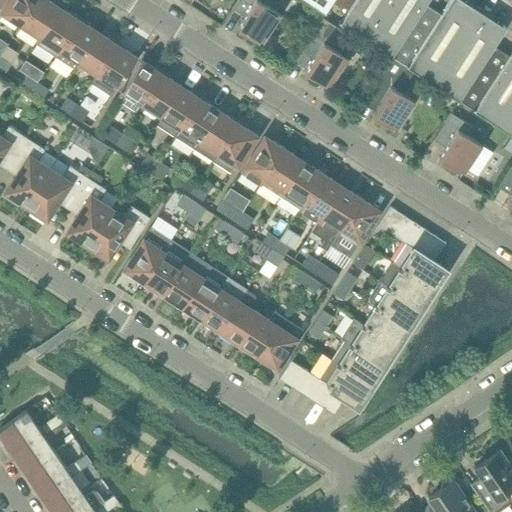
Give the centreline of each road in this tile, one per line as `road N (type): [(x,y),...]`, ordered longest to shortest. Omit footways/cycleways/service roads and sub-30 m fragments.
road 1 (residential): [(125,0),(511,251)]
road 2 (residential): [(0,245),(365,480)]
road 3 (residential): [(365,480),(511,379)]
